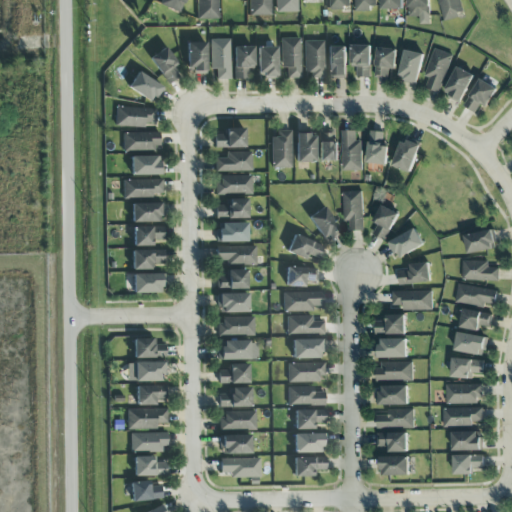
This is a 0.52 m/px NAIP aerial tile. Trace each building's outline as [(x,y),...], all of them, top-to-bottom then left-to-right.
[(159,0),(187,0),(182,12),(159,1),(159,0)] [(194,0),(195,17),(195,21),(220,21),(218,0),(194,0)] [(271,17),(270,0),(249,0),(250,17),(271,17)] [(297,0),(275,0),(276,13),(297,13),(297,0)] [(328,0),(329,9),(350,9),(349,0),(328,0)] [(376,0),(355,0),(355,10),(376,10),(376,0)] [(381,0),(382,10),(403,9),(402,0),(381,0)] [(429,0),(408,0),(409,18),(419,18),(419,25),(430,25),(429,0)] [(463,18),(460,0),(438,0),(443,21),(463,18)] [(280,38),(280,73),(289,73),(287,80),(302,79),(301,39),(280,38)] [(209,40),(209,71),(214,71),(215,81),(229,80),(228,41),(209,40)] [(322,42),(324,78),(310,79),(310,74),(304,75),(303,43),(322,42)] [(205,43),(205,74),(192,75),(192,71),(186,71),(185,43),(205,43)] [(350,45),(351,67),(356,67),(357,79),(370,78),(370,46),(350,45)] [(232,48),(233,69),(236,69),(236,80),(247,80),(248,69),(253,70),(253,47),(232,48)] [(256,48),(256,73),(260,73),(260,80),(276,80),(276,47),(256,48)] [(326,48),(327,77),(346,76),(345,48),(326,48)] [(396,51),(396,69),(390,67),(389,82),(377,81),(378,49),(396,51)] [(452,55),(434,49),(425,77),(429,79),(425,89),(440,93),(452,55)] [(165,50),(178,66),(173,70),(180,79),(170,87),(150,60),(165,50)] [(407,50),(424,54),(414,86),(403,83),(404,79),(400,78),(407,50)] [(474,75),(457,67),(444,94),(462,102),(474,75)] [(139,74),(165,90),(152,106),(127,89),(139,74)] [(487,107),(497,89),(480,79),(464,107),(476,114),(482,104),(487,107)] [(155,110),(115,108),(115,128),(145,129),(145,125),(155,126),(155,110)] [(225,130),(245,130),(247,148),(213,151),(212,139),(224,138),(225,130)] [(319,162),(339,162),(338,142),(333,142),(332,131),(318,131),(319,162)] [(356,131),(342,131),(343,171),(362,171),(362,141),(356,141),(356,131)] [(386,166),(389,144),(383,143),(384,133),(371,131),(366,163),(386,166)] [(290,132),(272,132),(272,169),(290,169),(290,132)] [(123,152),(158,152),(158,133),(123,134),(123,152)] [(314,136),(296,135),(295,163),(314,163),(314,136)] [(420,145),(401,140),(393,167),(412,173),(420,145)] [(228,152),(250,152),(251,171),(215,174),(216,160),(228,159),(228,152)] [(130,159),(131,177),(162,176),(162,158),(130,159)] [(221,177),(253,177),(253,195),(216,197),(215,186),(222,186),(221,177)] [(162,194),(161,180),(122,181),(123,200),(153,199),(152,195),(162,194)] [(362,191),(365,230),(353,232),(350,222),(344,222),(343,193),(362,191)] [(248,201),(247,217),(215,219),(214,207),(226,206),(226,201),(248,201)] [(131,223),(162,223),(162,204),(131,205),(131,223)] [(382,205),(399,215),(384,240),(373,235),(376,227),(372,224),(382,205)] [(323,207),(341,235),(330,244),(327,238),(321,241),(306,217),(323,207)] [(246,243),(247,225),(217,224),(217,243),(246,243)] [(163,227),(133,228),(134,248),(153,247),(152,242),(163,242),(163,227)] [(424,247),(417,229),(390,241),(397,258),(424,247)] [(465,234),(467,253),(496,250),(494,231),(465,234)] [(307,256),(319,260),(324,247),(293,236),(286,254),(305,261),(307,256)] [(255,247),(215,248),(215,262),(226,262),(226,266),(256,265),(255,247)] [(132,271),(153,271),(153,265),(164,265),(163,251),(131,252),(132,271)] [(499,268),(488,268),(488,261),(463,261),(462,281),(499,282),(499,268)] [(407,264),(407,271),(398,272),(399,285),(430,283),(430,263),(407,264)] [(315,269),(286,268),(285,288),(305,288),(305,283),(315,283),(315,269)] [(216,290),(246,290),(247,271),(226,271),(226,278),(217,277),(216,290)] [(133,294),(163,294),(164,275),(133,275),(133,294)] [(497,292),(459,284),(455,302),(485,308),(485,304),(495,306),(497,292)] [(393,292),(393,311),(432,310),(432,291),(393,292)] [(323,293),(282,293),(283,313),(313,312),(313,308),(323,308),(323,293)] [(248,314),(248,295),(217,295),(218,314),(248,314)] [(479,332),(480,326),(490,328),(492,314),(463,309),(460,329),(479,332)] [(406,315),(386,315),(386,321),(375,321),(375,334),(405,335),(406,315)] [(324,335),(323,322),(312,323),(312,317),(287,317),(287,335),(324,335)] [(253,318),(219,318),(219,337),(254,336),(253,318)] [(487,337),(457,334),(455,352),(485,356),(487,337)] [(154,346),(155,340),(134,339),(133,358),(165,360),(166,346),(154,346)] [(322,359),(322,340),(292,341),(293,360),(322,359)] [(407,358),(407,340),(376,341),(376,358),(407,358)] [(220,361),(257,360),(256,342),(219,343),(220,361)] [(484,374),(484,360),(452,359),(451,378),(472,379),(472,374),(484,374)] [(412,362),(378,363),(378,381),(413,380),(412,362)] [(127,364),(127,383),(163,382),(163,363),(127,364)] [(322,384),(323,364),(287,364),(287,383),(322,384)] [(248,365),(228,365),(228,371),(218,371),(218,385),(248,384),(248,365)] [(446,404),(484,403),(483,384),(446,385),(446,404)] [(378,387),(379,406),(408,405),(408,386),(378,387)] [(156,407),(156,400),(166,401),(166,387),(136,387),(136,406),(156,407)] [(287,388),(288,407),(325,406),(325,393),(313,393),(313,388),(287,388)] [(250,389),(228,389),(228,395),(218,395),(219,409),(251,408),(250,389)] [(444,427),(473,427),(474,422),(483,423),(483,409),(444,408),(444,427)] [(127,431),(156,430),(156,425),(167,425),(166,410),(127,411),(127,431)] [(294,411),(295,431),(314,431),(314,425),(325,424),(325,411),(294,411)] [(377,411),(377,428),(414,428),(414,411),(377,411)] [(255,412),(220,413),(220,431),(255,430),(255,412)] [(452,433),(453,452),(482,451),(481,432),(452,433)] [(407,433),(377,434),(378,447),(388,447),(388,453),(408,452),(407,433)] [(130,453),(165,453),(165,434),(130,434),(130,453)] [(294,454),(324,454),(324,435),(294,435),(294,454)] [(220,456),(250,455),(250,436),(220,437),(220,456)] [(473,475),(473,468),(483,469),(484,456),(454,455),(453,475),(473,475)] [(379,476),(409,476),(409,457),(379,457),(379,476)] [(155,458),(133,458),(134,477),(166,477),(166,464),(155,464),(155,458)] [(293,478),(315,478),(315,472),(326,472),(326,459),(293,458),(293,478)] [(219,460),(219,474),(230,474),(230,479),(260,479),(259,459),(219,460)] [(130,484),(132,503),(162,500),(161,487),(150,488),(150,482),(130,484)]
